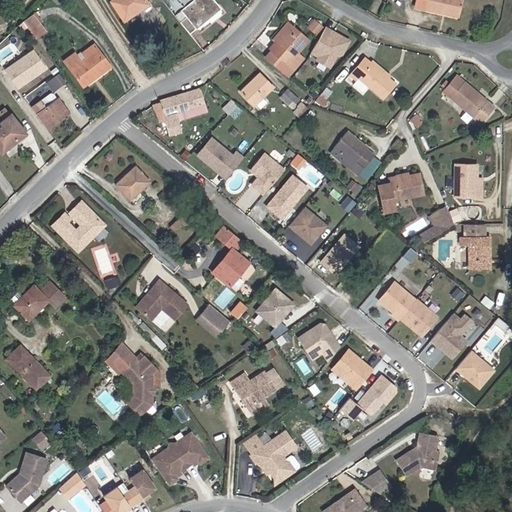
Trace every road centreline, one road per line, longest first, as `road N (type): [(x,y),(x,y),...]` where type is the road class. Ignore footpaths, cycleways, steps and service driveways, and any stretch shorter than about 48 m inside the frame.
road 1 (residential): [(121,118),(418,377),(418,401),(404,418),(275,511)]
road 2 (residential): [(329,0),(365,24),(511,62)]
road 3 (unclassified): [(121,118),(214,61),(270,0)]
road 4 (residential): [(61,167),(173,268)]
road 5 (unknown): [(449,45),(441,71),(407,111),(413,150)]
